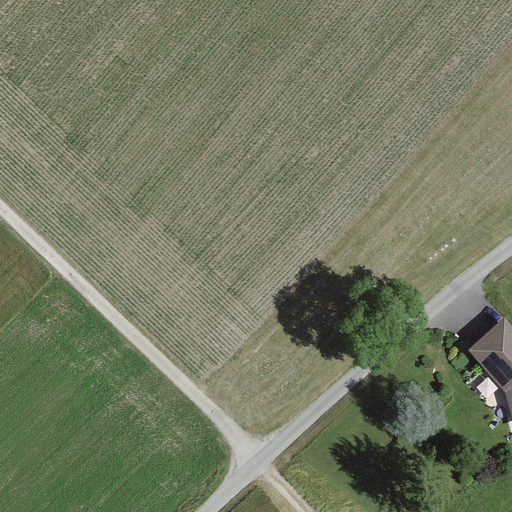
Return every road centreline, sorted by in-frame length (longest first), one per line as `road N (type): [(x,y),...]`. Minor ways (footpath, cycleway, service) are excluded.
road 1 (unclassified): [(207,511),(369,363),(511,247)]
road 2 (track): [(0,206),(262,458)]
